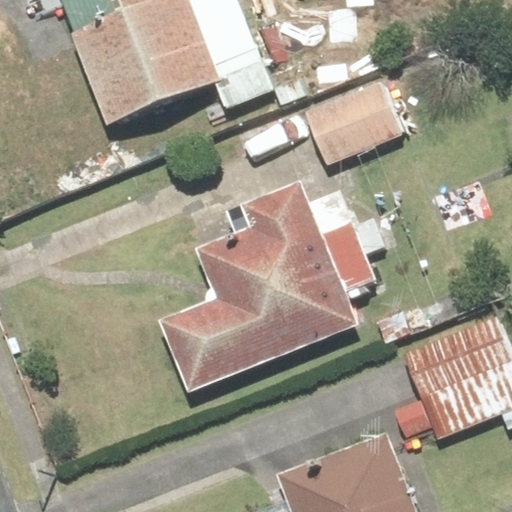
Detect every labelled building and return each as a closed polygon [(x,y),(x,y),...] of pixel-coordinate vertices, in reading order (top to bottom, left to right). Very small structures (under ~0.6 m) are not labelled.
[(74,0),(123,128),(231,87),(241,112),(289,94),(253,0),(74,0)] [(318,115),(341,165),(417,131),(395,81),(318,115)] [(338,232),(315,176),(255,201),(266,227),(213,249),(234,301),(181,323),(208,390),(380,319),(367,287),(393,276),(369,219),(338,232)] [(511,317),(511,315),(415,352),(431,396),(405,406),(416,435),(442,425),(449,442),(511,417),(511,317)] [(435,511),(431,500),(426,502),(421,491),(427,488),(409,440),(294,481),(305,511),(435,511)]
